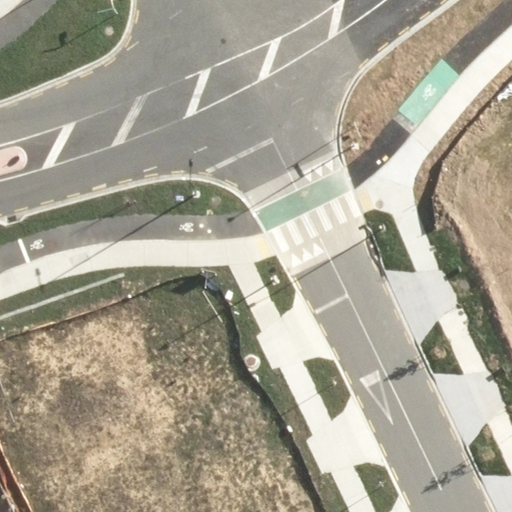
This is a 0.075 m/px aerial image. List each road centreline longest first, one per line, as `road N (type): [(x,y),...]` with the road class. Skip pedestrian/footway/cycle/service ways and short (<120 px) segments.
road 1 (residential): [(451,511),(234,73)]
road 2 (residential): [(0,160),(65,145),(234,73)]
road 3 (residential): [(234,73),(370,0)]
